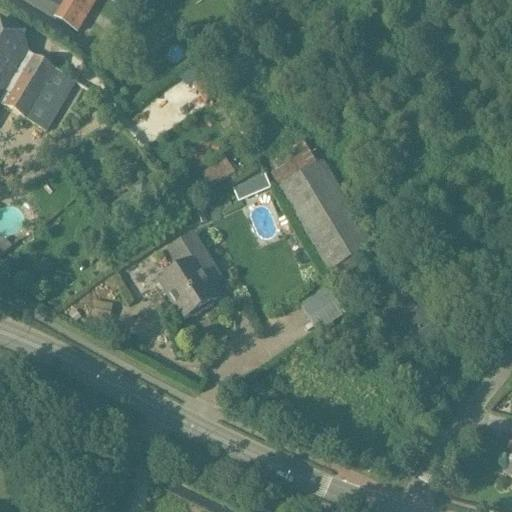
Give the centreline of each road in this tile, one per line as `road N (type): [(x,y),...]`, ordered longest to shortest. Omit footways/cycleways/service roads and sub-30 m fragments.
road 1 (secondary): [(398,511),(221,441),(0,336)]
road 2 (unclassified): [(511,359),(400,511)]
